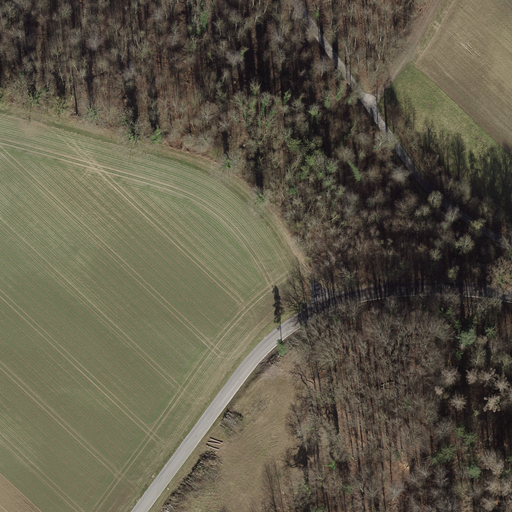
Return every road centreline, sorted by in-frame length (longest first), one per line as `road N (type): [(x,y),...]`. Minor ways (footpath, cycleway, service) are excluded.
road 1 (unclassified): [(511,297),(424,288),(323,307),(252,361),(139,511)]
road 2 (track): [(0,110),(234,182),(283,240),(323,307)]
road 3 (unclassified): [(511,244),(420,180),(304,0)]
road 4 (track): [(436,0),(369,103)]
